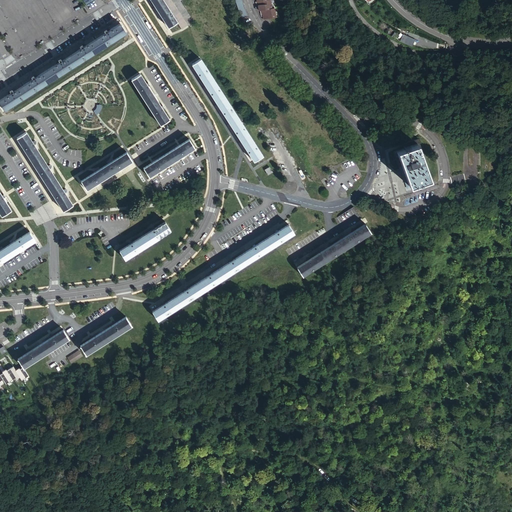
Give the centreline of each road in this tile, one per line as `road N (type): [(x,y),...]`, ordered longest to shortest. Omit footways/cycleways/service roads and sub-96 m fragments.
road 1 (residential): [(215,180),(334,207),(361,192),(372,172),(364,135),(265,33),(247,0)]
road 2 (tertiary): [(215,180),(201,229),(166,267),(128,284),(55,294)]
road 3 (tertiary): [(124,0),(200,119),(215,180)]
road 4 (residential): [(55,294),(46,218),(0,145)]
road 5 (residential): [(486,43),(430,55),(388,39),(350,0)]
road 6 (residential): [(13,68),(123,0)]
